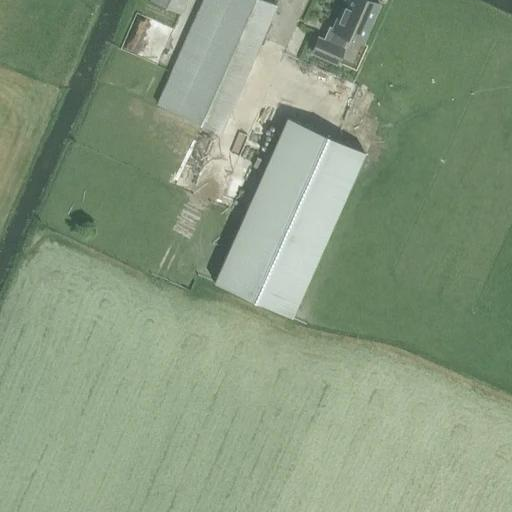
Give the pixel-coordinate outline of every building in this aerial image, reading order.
[(187,0),(149,0),(150,1),(181,15),(187,0)] [(269,0),(204,0),(159,105),(221,132),(277,3),(269,0)] [(319,37),(312,52),(338,63),(345,48),(343,48),(348,37),(361,42),(371,19),(373,20),(381,4),(377,2),(376,0),(349,0),(346,7),(344,6),(334,29),(331,28),(326,40),(319,37)] [(146,56),(162,60),(171,25),(154,21),(146,56)] [(281,48),(293,53),(305,28),(293,23),(281,48)] [(366,151),(289,118),(216,282),(293,316),(366,151)]
